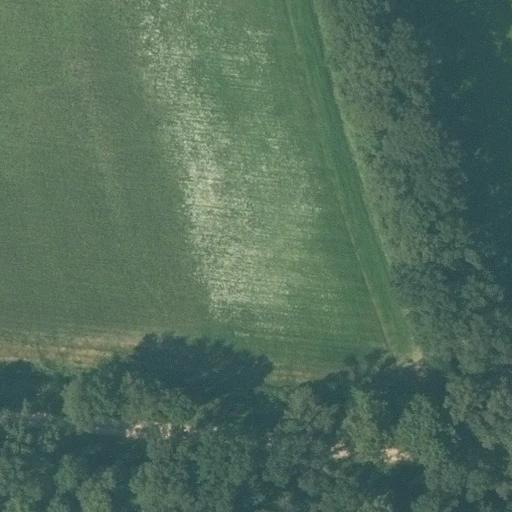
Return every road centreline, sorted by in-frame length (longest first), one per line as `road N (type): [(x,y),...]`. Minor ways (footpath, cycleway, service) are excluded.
road 1 (track): [(485,461),(0,414)]
road 2 (track): [(485,461),(374,0)]
